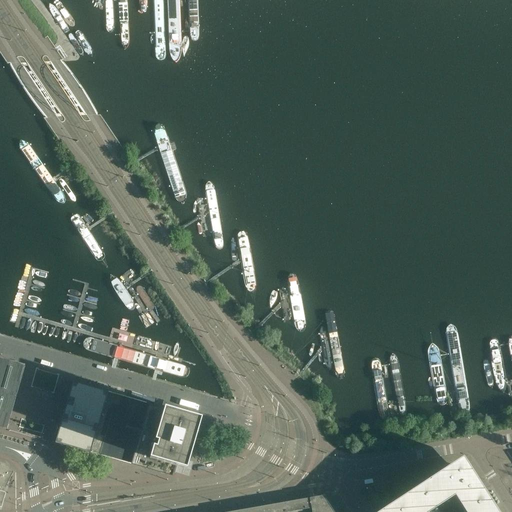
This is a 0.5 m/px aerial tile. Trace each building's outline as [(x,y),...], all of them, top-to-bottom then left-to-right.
[(105,0),(106,30),(107,31),(107,32),(108,33),(109,33),(110,34),(111,34),(111,33),(112,33),(113,33),(113,32),(114,31),(114,30),(113,0),(105,0)] [(118,0),(122,55),(122,56),(123,57),(123,58),(124,58),(124,59),(125,60),(126,60),(127,61),(128,61),(129,61),(129,60),(130,59),(131,58),(131,57),(132,56),(132,55),(132,54),(128,0),(118,0)] [(138,0),(141,46),(141,47),(141,48),(142,49),(142,50),(143,50),(143,51),(144,51),(145,52),(146,52),(147,52),(148,51),(148,50),(149,50),(149,49),(150,48),(150,47),(150,46),(150,45),(147,0),(138,0)] [(153,0),(156,58),(157,59),(157,60),(158,60),(159,61),(160,62),(161,62),(162,62),(163,62),(164,61),(165,60),(166,60),(166,59),(163,0),(153,0)] [(183,50),(180,0),(168,0),(170,52),(170,54),(170,55),(171,57),(172,58),(172,59),(173,61),(174,62),(175,63),(177,64),(178,63),(179,61),(180,60),(181,59),(181,57),(182,55),(182,54),(183,52),(183,50)] [(200,38),(199,0),(189,0),(192,38),(192,39),(192,40),(192,41),(193,41),(193,42),(194,42),(195,42),(195,43),(196,43),(197,43),(198,42),(199,42),(200,41),(200,40),(200,39),(200,38)] [(152,130),(171,192),(172,195),(174,197),(176,200),(182,203),(185,197),(186,194),(185,191),(185,188),(165,126),(161,123),(154,125),(152,130)] [(28,141),(19,137),(19,147),(59,201),(60,201),(61,201),(62,201),(62,202),(63,201),(64,201),(65,201),(66,200),(67,199),(67,198),(67,197),(67,196),(67,195),(67,194),(28,141)] [(205,191),(213,239),(213,243),(215,247),(218,250),(220,251),(222,249),(223,246),(224,241),(223,237),(216,190),(214,185),(212,183),(209,182),(207,184),(205,186),(205,191)] [(68,215),(96,254),(108,262),(105,249),(90,228),(77,210),(76,210),(76,209),(75,209),(74,209),(73,209),(72,209),(71,210),(70,211),(69,212),(69,213),(68,214),(68,215)] [(247,239),(252,273),(255,284),(256,286),(258,287),(261,287),(263,285),(264,283),(263,272),(257,238),(257,234),(255,231),(253,229),(251,229),(248,230),(247,232),(246,236),(247,239)] [(288,291),(294,326),(294,329),(296,331),(299,333),(303,333),(305,329),(306,327),(306,324),(300,289),(299,284),(297,278),(294,274),(292,273),(290,274),(288,275),(287,280),(287,286),(288,291)] [(155,310),(152,308),(151,308),(150,308),(150,309),(149,310),(150,314),(151,317),(153,320),(154,323),(156,327),(157,330),(159,333),(161,335),(163,338),(165,341),(168,343),(170,346),(173,348),(175,351),(178,353),(181,355),(182,356),(183,356),(184,356),(184,355),(185,355),(186,354),(186,353),(186,352),(185,349),(184,346),(182,342),(181,339),(179,336),(177,333),(175,330),(173,327),(171,325),(168,322),(166,319),(163,317),(161,315),(158,312),(155,310)] [(319,331),(324,362),(324,365),(325,368),(327,371),(330,374),(332,370),(333,367),(333,363),(333,360),(328,329),(327,325),(326,322),(324,321),(322,321),(320,322),(319,323),(319,326),(319,331)] [(330,326),(335,361),(335,362),(336,363),(338,364),(339,364),(340,363),(341,361),(341,359),(337,326),(336,325),(335,324),(334,323),(333,323),(332,323),(331,323),(330,325),(330,326)] [(447,330),(459,411),(460,411),(460,412),(460,413),(461,414),(462,414),(462,415),(463,415),(464,416),(465,416),(466,416),(467,415),(468,415),(468,414),(469,414),(470,413),(470,412),(471,411),(471,410),(471,409),(458,328),(458,327),(458,326),(457,326),(457,325),(456,324),(455,324),(455,323),(454,323),(453,323),(452,323),(451,323),(450,323),(449,324),(448,325),(447,326),(447,327),(447,328),(447,329),(447,330)] [(85,348),(86,349),(154,369),(155,370),(156,369),(157,369),(158,369),(159,368),(160,367),(161,362),(161,361),(161,360),(160,359),(160,358),(159,358),(158,357),(158,356),(157,356),(91,336),(90,336),(89,337),(88,337),(87,337),(86,338),(85,338),(85,339),(84,340),(84,341),(83,342),(83,343),(83,344),(83,345),(83,346),(84,347),(84,348),(85,348)] [(490,342),(490,343),(490,348),(491,353),(491,358),(492,363),(493,369),(494,374),(495,379),(495,381),(496,383),(497,385),(498,386),(499,388),(500,390),(501,391),(502,393),(504,394),(505,393),(505,391),(506,389),(506,388),(507,386),(507,384),(507,382),(507,381),(507,379),(507,377),(506,373),(506,369),(505,365),(504,360),(503,356),(502,352),(501,348),(499,344),(498,340),(497,340),(496,340),(496,339),(495,339),(494,339),(493,339),(493,340),(492,340),(491,341),(490,342)] [(431,356),(431,358),(439,408),(439,409),(439,410),(440,411),(441,411),(441,412),(442,412),(443,412),(444,412),(445,412),(446,412),(447,411),(448,411),(448,410),(449,409),(449,408),(449,407),(449,406),(442,356),(441,354),(440,353),(439,352),(437,351),(436,350),(435,349),(434,350),(433,351),(432,353),(432,355),(431,356)] [(391,359),(391,360),(400,414),(401,414),(401,415),(402,415),(403,415),(404,415),(405,415),(406,415),(406,414),(407,414),(407,413),(408,412),(399,359),(399,358),(398,357),(397,356),(397,355),(396,354),(395,354),(394,353),(393,352),(392,354),(392,355),(391,356),(391,358),(391,359)] [(371,362),(379,411),(382,417),(383,418),(384,419),(385,419),(386,419),(387,419),(388,419),(388,418),(389,417),(389,410),(381,359),(380,358),(379,358),(379,357),(378,357),(377,357),(376,357),(375,357),(374,357),(374,358),(373,358),(372,359),(372,360),(371,361),(371,362)] [(0,378),(11,382),(15,369),(0,364),(0,378)] [(0,392),(7,395),(11,382),(0,378),(0,392)] [(186,469),(200,423),(200,422),(201,419),(198,418),(73,382),(66,407),(60,425),(55,443),(172,477),(175,466),(186,469)] [(412,490),(378,511),(497,511),(496,510),(461,457),(412,490)] [(6,488),(11,477),(13,473),(13,472),(13,471),(13,470),(6,465),(6,464),(5,464),(0,462),(0,507),(1,508),(5,495),(6,493),(5,492),(6,488)] [(333,511),(323,496),(230,511),(333,511)]
